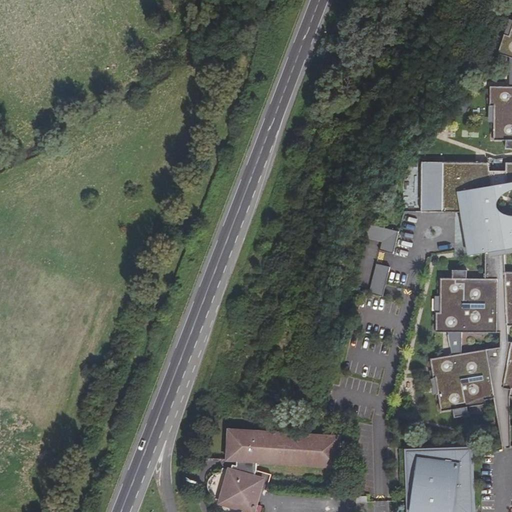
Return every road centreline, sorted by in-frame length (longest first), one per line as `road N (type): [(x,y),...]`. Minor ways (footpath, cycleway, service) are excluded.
road 1 (primary): [(176,375),(318,0)]
road 2 (primary): [(122,511),(176,375)]
road 3 (primary): [(171,511),(165,447),(176,375)]
